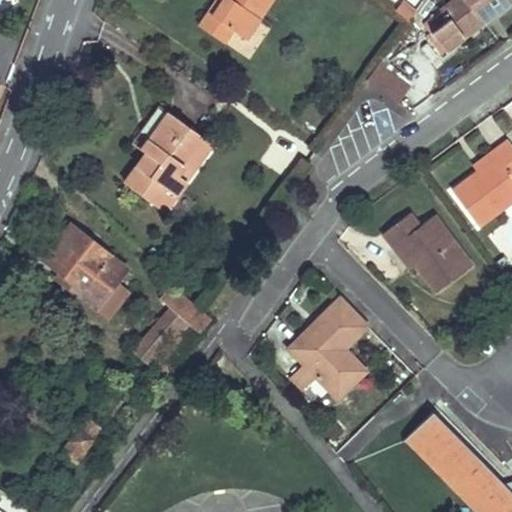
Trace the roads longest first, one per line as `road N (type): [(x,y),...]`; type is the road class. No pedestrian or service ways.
road 1 (residential): [(511,395),(497,407),(311,239)]
road 2 (residential): [(311,239),(384,165),(511,71)]
road 3 (residential): [(0,192),(66,0)]
